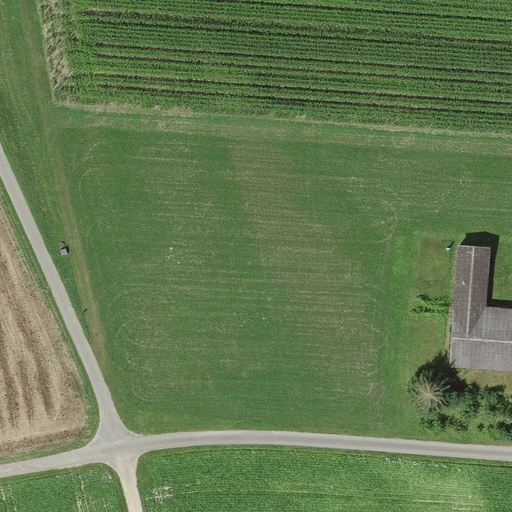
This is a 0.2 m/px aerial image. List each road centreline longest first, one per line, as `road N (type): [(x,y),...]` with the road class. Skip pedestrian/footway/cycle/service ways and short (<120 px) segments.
road 1 (unclassified): [(0,473),(162,438),(245,434),(511,455)]
road 2 (track): [(0,157),(104,398),(115,447)]
